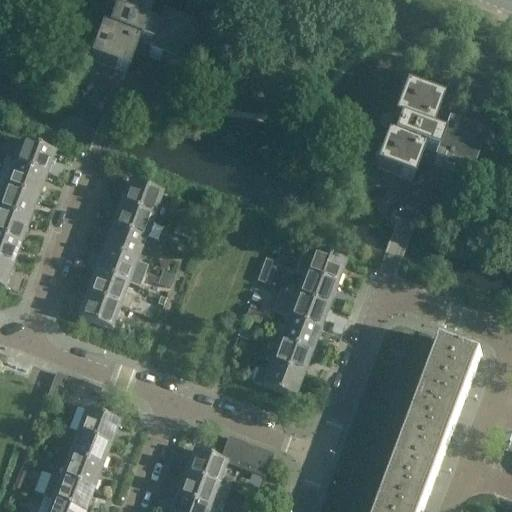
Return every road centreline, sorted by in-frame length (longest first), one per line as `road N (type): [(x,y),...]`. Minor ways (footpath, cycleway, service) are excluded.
road 1 (residential): [(25,343),(114,118)]
road 2 (residential): [(451,511),(511,347)]
road 3 (residential): [(326,455),(384,294)]
road 4 (residential): [(326,455),(172,396)]
road 5 (residential): [(172,396),(25,343)]
road 6 (residential): [(511,340),(384,294)]
road 7 (residential): [(129,511),(172,396)]
